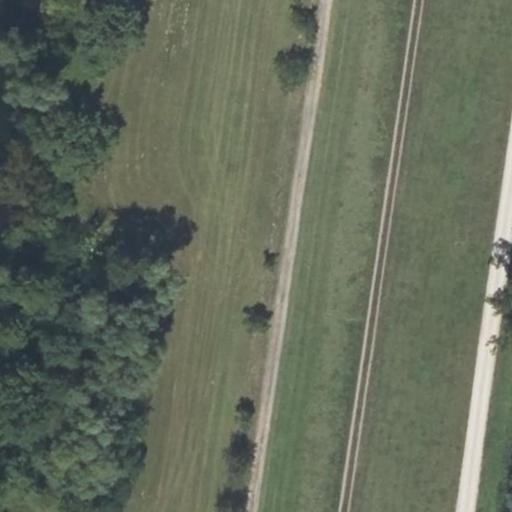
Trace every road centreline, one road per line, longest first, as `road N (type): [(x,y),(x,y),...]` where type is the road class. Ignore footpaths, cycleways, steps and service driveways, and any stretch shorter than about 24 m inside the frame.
road 1 (track): [(324,0),(249,511)]
road 2 (track): [(342,511),(416,0)]
road 3 (track): [(466,511),(511,194)]
